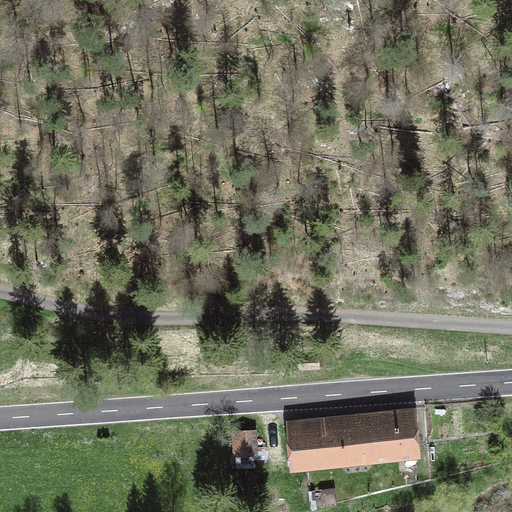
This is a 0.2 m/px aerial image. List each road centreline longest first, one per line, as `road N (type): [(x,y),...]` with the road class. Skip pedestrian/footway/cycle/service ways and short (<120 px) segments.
road 1 (unclassified): [(511,332),(272,311),(133,316),(0,289)]
road 2 (secondary): [(511,381),(0,418)]
